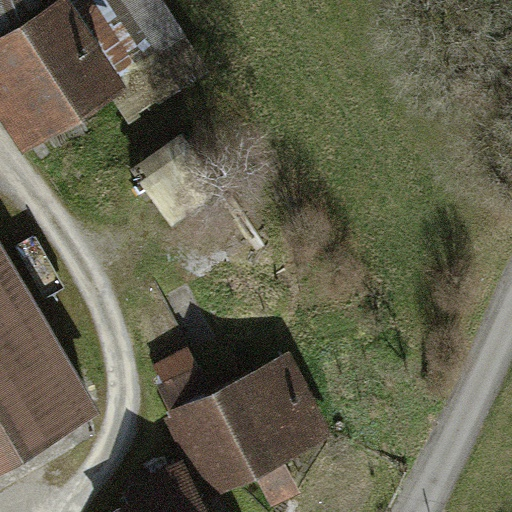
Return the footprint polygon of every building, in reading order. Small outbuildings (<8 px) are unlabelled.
[(68,0),(0,0),(0,110),(24,148),(124,85),(68,0)] [(184,130),(129,169),(143,189),(199,151),(184,130)] [(0,457),(88,405),(0,258),(0,457)] [(219,274),(197,287),(226,339),(248,326),(219,274)] [(186,350),(154,367),(178,415),(190,410),(226,486),(256,469),(280,456),(325,431),(288,358),(214,397),(199,368),(186,350)] [(280,456),(256,469),(273,501),(297,489),(280,456)] [(203,511),(187,476),(118,511),(203,511)]
